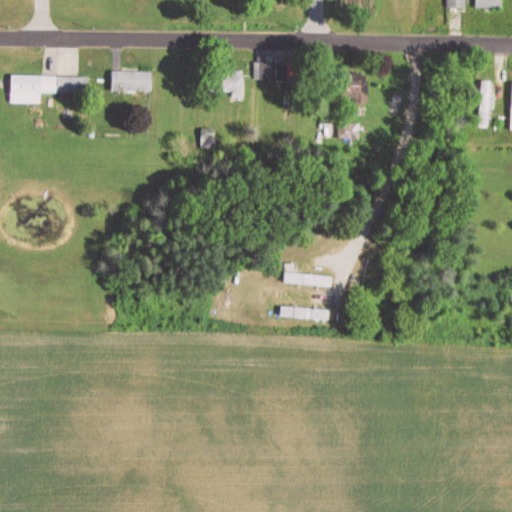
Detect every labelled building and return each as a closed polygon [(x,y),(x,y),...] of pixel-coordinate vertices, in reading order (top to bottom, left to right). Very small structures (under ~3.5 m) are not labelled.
[(446,0),(446,10),(470,10),(469,0),(446,0)] [(475,0),(475,9),(506,9),(505,0),(475,0)] [(279,62),(254,62),(254,80),(279,80),(279,62)] [(156,92),(156,71),(112,71),(112,92),(156,92)] [(223,96),(246,96),(246,72),(223,72),(223,96)] [(344,98),(367,98),(367,75),(344,75),(344,98)] [(12,105),(43,105),(43,94),(91,94),(91,76),(12,76),(12,105)] [(337,139),(359,139),(359,120),(337,120),(337,139)] [(377,259),(365,255),(350,296),(362,300),(377,259)] [(286,285),(334,286),(335,275),(287,274),(286,285)] [(333,309),(283,307),(282,318),(332,320),(333,309)]
